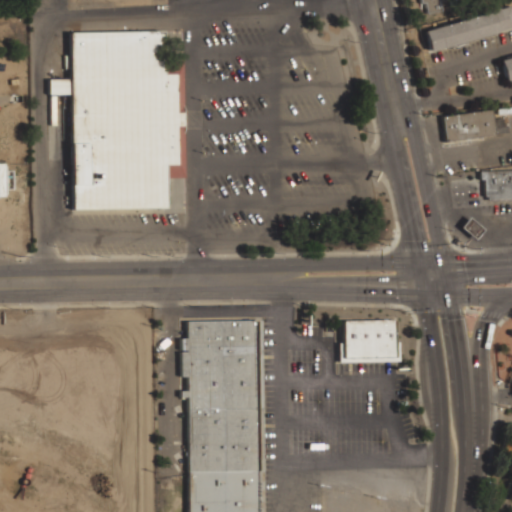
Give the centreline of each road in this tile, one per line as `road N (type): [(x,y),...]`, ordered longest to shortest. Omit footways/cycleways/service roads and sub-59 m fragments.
road 1 (secondary): [(0,281),(267,275)]
road 2 (secondary): [(424,293),(441,388),(439,511)]
road 3 (secondary): [(467,497),(480,427),(480,343),(488,317),(511,297)]
road 4 (secondary): [(467,497),(447,293)]
road 5 (secondary): [(447,293),(416,136),(401,118)]
road 6 (secondary): [(267,275),(308,290),(447,293)]
road 7 (secondary): [(418,262),(301,263),(267,275)]
road 8 (secondary): [(401,118),(394,140),(418,262)]
